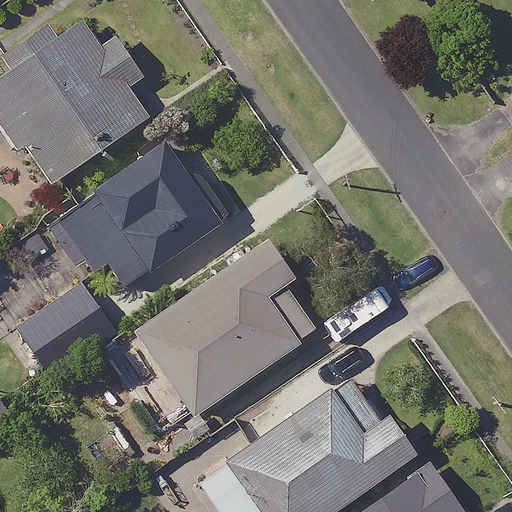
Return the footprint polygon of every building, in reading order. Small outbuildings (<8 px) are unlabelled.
[(2,47),(16,67),(0,78),(0,124),(16,149),(23,144),(52,185),(146,120),(123,87),(141,74),(118,41),(100,54),(79,24),(53,42),(39,21),(2,47)] [(53,225),(83,268),(91,262),(117,299),(233,216),(206,179),(198,185),(168,142),(53,225)] [(324,329),(266,246),(136,335),(194,419),(324,329)] [(115,332),(81,286),(19,332),(53,378),(115,332)] [(333,511),(410,460),(353,377),(198,482),(218,511),(333,511)] [(450,511),(421,470),(359,511),(450,511)]
